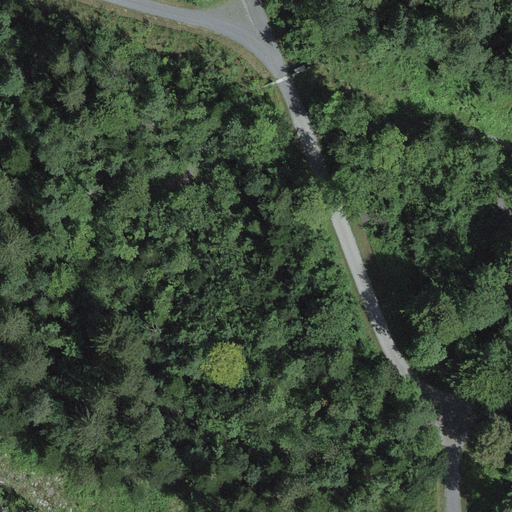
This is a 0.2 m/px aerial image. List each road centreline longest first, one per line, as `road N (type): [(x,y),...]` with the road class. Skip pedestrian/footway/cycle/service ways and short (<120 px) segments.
road 1 (track): [(253,0),(381,331),(396,361),(449,417),(455,511)]
road 2 (track): [(130,0),(270,41)]
